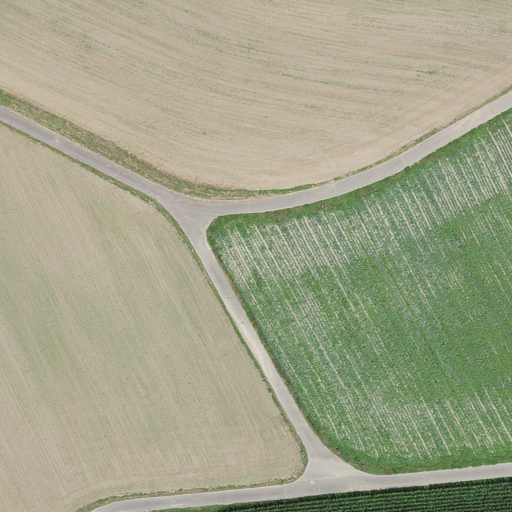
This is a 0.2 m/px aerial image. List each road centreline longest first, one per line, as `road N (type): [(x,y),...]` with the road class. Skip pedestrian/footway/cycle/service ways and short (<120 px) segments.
road 1 (track): [(0,115),(200,210),(295,200),(384,170),(511,94)]
road 2 (track): [(102,511),(511,472)]
road 3 (track): [(173,198),(333,489)]
